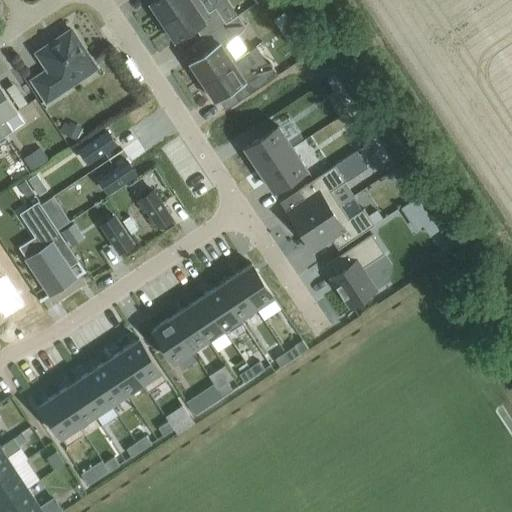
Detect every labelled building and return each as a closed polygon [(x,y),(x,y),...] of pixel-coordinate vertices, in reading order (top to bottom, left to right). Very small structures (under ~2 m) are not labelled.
[(151,0),(150,1),(163,21),(194,0),(151,0)] [(201,0),(194,0),(163,21),(176,41),(196,28),(203,38),(212,32),(226,22),(216,7),(209,11),(201,0)] [(219,42),(190,61),(203,81),(235,59),(226,45),(232,39),(246,26),(239,15),(226,23),(226,22),(212,32),(219,42)] [(48,69),(32,80),(47,101),(78,80),(74,75),(94,62),(72,28),(37,52),(48,69)] [(235,59),(203,81),(216,101),(245,81),(252,91),(278,74),(271,63),(253,69),(246,74),(235,59)] [(0,83),(0,127),(5,136),(13,130),(5,118),(18,110),(0,83)] [(342,100),(333,106),(340,116),(349,110),(342,100)] [(349,110),(340,116),(347,126),(355,120),(349,110)] [(278,125),(245,147),(259,169),(293,147),(278,125)] [(81,147),(79,148),(79,149),(81,148),(89,160),(88,161),(88,162),(116,144),(117,143),(116,143),(107,131),(108,130),(81,147)] [(293,147),(259,169),(274,191),(307,168),(293,147)] [(357,150),(349,155),(354,163),(362,158),(357,150)] [(100,177),(99,178),(100,177),(109,190),(107,191),(108,191),(136,173),(137,173),(136,172),(136,173),(127,160),(128,160),(127,159),(100,177)] [(305,198),(287,210),(301,230),(340,204),(331,191),(346,181),(335,164),(299,189),(305,198)] [(37,173),(28,179),(33,186),(42,180),(37,173)] [(34,193),(26,180),(18,185),(27,197),(34,193)] [(141,198),(140,198),(141,200),(159,226),(159,225),(172,217),(172,218),(173,218),(153,189),(153,190),(154,191),(142,199),(141,198)] [(54,196),(42,204),(54,223),(66,215),(56,200),(54,196)] [(430,218),(417,199),(403,208),(417,228),(422,224),(430,219),(430,218)] [(37,202),(20,214),(43,249),(27,259),(50,295),(75,279),(69,269),(77,263),(77,264),(79,262),(39,201),(37,202)] [(340,204),(301,230),(314,250),(332,238),(338,248),(375,224),(369,215),(364,208),(362,209),(349,218),(340,204)] [(370,214),(369,215),(375,224),(376,223),(383,218),(378,209),(370,214)] [(102,223),(101,224),(102,225),(120,252),(121,252),(120,251),(132,243),(133,244),(133,243),(115,215),(114,215),(115,217),(103,225),(102,223)] [(75,223),(63,231),(72,245),(84,237),(75,223)] [(372,233),(327,263),(331,269),(334,274),(330,277),(351,306),(356,302),(359,306),(373,296),(371,292),(377,289),(362,268),(385,252),(372,233)] [(252,263),(234,274),(257,308),(257,307),(274,296),(252,262),(252,263)] [(234,274),(218,285),(243,322),(244,322),(242,318),(257,308),(234,274)] [(218,285),(202,295),(227,333),(243,322),(218,285)] [(202,295),(186,306),(208,340),(209,339),(223,330),(226,334),(227,333),(202,295)] [(186,306),(170,317),(192,350),(208,340),(186,306)] [(170,317),(152,328),(174,362),(192,350),(170,317)] [(289,325),(261,343),(271,358),(299,340),(289,325)] [(139,337),(122,349),(149,391),(167,379),(139,337)] [(296,345),(286,351),(291,359),(301,353),(296,345)] [(122,349),(105,360),(128,393),(143,383),(148,392),(149,391),(122,349)] [(279,356),(275,358),(277,360),(280,366),(281,366),(291,359),(286,351),(279,356)] [(105,360),(90,370),(112,404),(128,393),(105,360)] [(260,360),(250,367),(255,375),(265,369),(265,368),(260,360)] [(225,365),(209,375),(218,388),(228,381),(234,378),(225,365)] [(250,367),(239,374),(245,382),(255,375),(250,367)] [(90,370),(73,381),(95,415),(112,404),(90,370)] [(73,381),(57,392),(85,433),(86,433),(81,425),(95,415),(73,381)] [(218,388),(223,396),(233,390),(233,389),(228,381),(218,388)] [(218,388),(207,395),(213,403),(223,396),(218,388)] [(57,392),(39,403),(62,437),(67,445),(85,433),(57,392)] [(14,437),(1,446),(0,444),(0,417),(1,417),(0,416),(0,446),(14,438),(14,437)] [(169,420),(158,427),(164,435),(174,428),(169,420)] [(147,434),(137,441),(142,449),(152,443),(147,434)] [(14,438),(0,446),(0,475),(14,466),(8,456),(21,447),(14,438)] [(137,441),(126,448),(132,456),(142,449),(137,441)] [(52,443),(38,450),(39,451),(27,458),(33,470),(48,462),(50,467),(62,460),(52,443)] [(114,456),(104,462),(110,471),(120,464),(114,456)] [(14,466),(0,475),(0,504),(28,486),(14,466)] [(41,506),(28,486),(0,504),(0,507),(3,511),(35,511),(42,508),(41,506)] [(55,497),(41,506),(42,508),(35,511),(57,511),(63,508),(55,497)]
